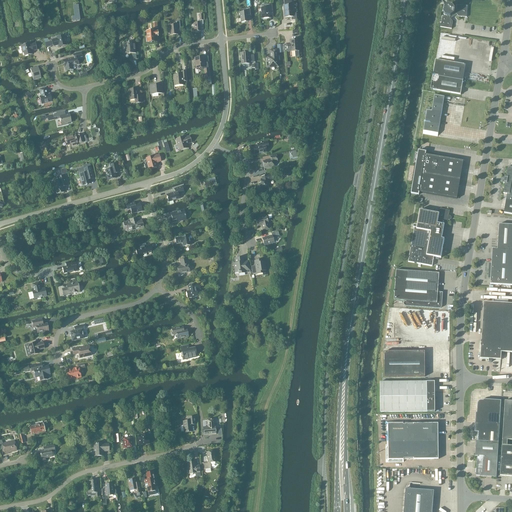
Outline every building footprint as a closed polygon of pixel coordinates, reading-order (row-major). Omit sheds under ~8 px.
[(292,6),(291,0),(283,0),(284,7),(283,7),(284,17),(291,16),(291,20),(297,20),(296,13),(293,14),(292,6)] [(262,19),(264,19),(269,18),(269,14),(272,13),(271,4),(267,5),(267,8),(261,9),(262,19)] [(458,17),(467,17),(467,6),(457,5),(457,10),(455,9),(452,6),(448,5),(444,8),(443,12),(446,16),(446,18),(442,17),(440,27),(452,29),(453,22),(450,18),(451,17),(454,14),(457,14),(458,17)] [(242,9),(243,13),(240,13),(241,22),(248,22),(247,16),(250,15),(249,8),(246,9),(242,9)] [(169,27),(166,27),(167,34),(169,34),(170,36),(178,35),(177,29),(180,28),(179,22),(176,22),(177,25),(169,26),(169,27)] [(154,31),(146,31),(147,42),(155,42),(155,37),(158,36),(157,31),(154,31)] [(66,46),(64,36),(56,38),(57,39),(52,40),(54,46),(58,45),(59,47),(66,46)] [(291,52),(298,51),(297,40),(290,40),(290,45),(287,45),(287,52),(291,51),(291,52)] [(136,59),(135,42),(128,42),(128,43),(123,44),(124,50),(124,54),(129,53),(129,54),(132,54),(132,59),(136,59)] [(36,50),(35,44),(29,45),(29,44),(21,46),(23,53),(24,53),(24,56),(32,54),(31,51),(36,50)] [(267,68),(272,68),(272,67),(277,66),(276,51),(270,51),(270,58),(267,58),(268,63),(267,63),(267,68)] [(65,71),(73,70),(72,66),(79,65),(77,58),(82,57),(81,53),(73,55),(74,58),(63,60),(65,71)] [(248,53),(241,53),(242,64),(242,68),(249,67),(249,64),(249,62),(254,62),(253,56),(248,56),(248,53)] [(203,57),(194,59),(196,69),(196,70),(204,69),(204,68),(204,62),(203,57)] [(435,60),(433,75),(463,80),(466,65),(435,60)] [(33,81),(41,79),(38,67),(30,69),(33,81)] [(174,86),(183,85),(182,82),(186,81),(185,71),(181,72),(182,75),(173,76),(174,86)] [(463,80),(433,75),(430,90),(460,95),(463,80)] [(151,95),(162,94),(161,85),(150,86),(151,95)] [(48,95),(46,88),(39,90),(41,96),(40,97),(42,104),(52,102),(50,94),(48,95)] [(137,96),(136,89),(129,90),(130,100),(135,100),(135,104),(141,103),(140,96),(137,96)] [(432,111),(427,111),(425,121),(424,122),(425,123),(423,134),(438,137),(445,97),(435,95),(432,111)] [(65,116),(64,112),(53,114),(54,119),(60,117),(62,126),(67,124),(71,123),(69,115),(65,116)] [(83,142),(81,135),(75,136),(75,135),(66,138),(68,146),(72,145),(73,147),(77,145),(76,143),(79,143),(79,144),(83,142)] [(191,143),(189,137),(183,138),(183,137),(176,140),(179,151),(180,150),(180,149),(186,148),(186,149),(187,148),(185,145),(191,143)] [(255,155),(264,153),(266,152),(265,149),(268,148),(267,142),(257,144),(258,147),(253,148),(255,155)] [(411,194),(419,195),(419,193),(457,199),(463,161),(426,154),(426,152),(419,151),(414,175),(411,194)] [(149,169),(156,167),(155,163),(161,162),(159,155),(146,158),(149,169)] [(264,169),(273,167),(272,162),(277,161),(276,156),(270,157),(271,160),(263,162),(264,169)] [(110,169),(105,171),(108,180),(116,178),(114,172),(118,171),(116,164),(112,165),(109,166),(110,169)] [(84,168),(78,169),(83,186),(86,185),(87,185),(90,184),(88,176),(92,175),(90,165),(83,166),(84,168)] [(506,177),(504,177),(503,183),(505,184),(503,194),(507,194),(504,213),(511,214),(511,165),(511,168),(508,167),(506,177)] [(260,190),(264,189),(269,188),(268,180),(273,179),(272,174),(261,176),(262,180),(260,180),(261,183),(258,184),(260,190)] [(59,192),(59,194),(65,192),(63,187),(67,186),(64,176),(57,178),(58,181),(53,182),(54,186),(52,186),(54,193),(59,192)] [(175,192),(166,195),(169,202),(170,204),(170,205),(173,204),(173,203),(173,201),(179,199),(178,194),(183,193),(182,187),(174,189),(175,192)] [(135,205),(134,202),(126,205),(127,210),(130,209),(132,214),(142,211),(140,204),(135,205)] [(439,214),(420,210),(417,225),(415,224),(415,225),(414,225),(413,226),(413,227),(414,228),(408,262),(432,266),(434,257),(441,258),(444,239),(442,239),(444,225),(447,225),(448,219),(449,219),(450,219),(450,218),(450,217),(448,217),(450,211),(440,209),(439,214)] [(185,215),(184,210),(171,214),(172,221),(178,220),(178,222),(182,221),(182,222),(183,222),(184,222),(185,222),(185,221),(185,220),(186,220),(185,217),(186,216),(185,215)] [(269,230),(267,220),(266,217),(255,220),(257,226),(261,225),(263,231),(269,230)] [(130,220),(123,222),(123,223),(124,222),(125,226),(128,225),(129,229),(132,228),(132,231),(143,228),(141,221),(137,222),(136,218),(130,220)] [(491,264),(489,264),(488,279),(491,279),(490,284),(511,285),(511,225),(499,224),(497,249),(492,249),(491,264)] [(264,245),(274,243),(273,238),(279,237),(278,232),(271,233),(272,236),(262,239),(264,245)] [(190,245),(188,236),(175,238),(176,244),(182,243),(183,247),(190,245)] [(146,247),(145,244),(139,245),(140,247),(135,248),(138,258),(143,256),(143,257),(146,256),(146,255),(152,254),(150,246),(146,247)] [(243,262),(243,261),(243,258),(235,259),(235,263),(233,264),(235,273),(239,272),(239,274),(250,272),(248,262),(243,262)] [(187,265),(186,259),(180,261),(181,266),(177,267),(178,274),(189,272),(188,265),(187,265)] [(261,263),(261,260),(254,261),(255,266),(251,267),(252,274),(256,274),(256,275),(262,274),(262,271),(266,271),(265,262),(261,263)] [(76,267),(75,262),(65,264),(66,267),(63,268),(64,274),(74,271),(75,272),(77,272),(78,271),(77,268),(76,267)] [(396,280),(395,290),(394,291),(395,292),(394,300),(406,301),(406,302),(405,302),(404,303),(404,304),(404,305),(405,306),(406,306),(439,309),(441,308),(442,306),(443,293),(438,292),(439,273),(396,270),(396,278),(395,279),(396,280)] [(64,297),(64,295),(69,294),(79,292),(77,282),(70,284),(71,285),(67,286),(67,288),(62,289),(64,297)] [(40,290),(39,283),(32,285),(34,291),(32,292),(34,299),(46,296),(45,289),(40,290)] [(189,291),(186,292),(187,298),(192,297),(193,298),(194,299),(195,299),(195,298),(196,297),(195,297),(198,296),(196,290),(200,289),(199,284),(194,285),(188,286),(189,291)] [(511,304),(484,302),(480,359),(501,360),(501,352),(511,353),(511,304)] [(43,324),(42,319),(32,321),(33,327),(33,328),(34,328),(35,333),(37,333),(48,331),(47,324),(43,324)] [(72,341),(84,338),(82,330),(84,329),(83,325),(75,327),(76,331),(70,332),(72,341)] [(181,331),(181,328),(172,329),(173,335),(176,334),(177,339),(188,337),(187,330),(181,331)] [(28,345),(25,346),(27,356),(31,355),(38,354),(37,350),(44,349),(43,342),(36,344),(36,343),(28,345)] [(189,349),(188,346),(181,347),(183,360),(196,357),(195,348),(189,349)] [(91,356),(89,347),(78,349),(78,348),(72,350),(73,355),(74,355),(74,354),(78,353),(79,358),(91,356)] [(384,352),(385,377),(425,377),(425,352),(384,352)] [(42,367),(41,364),(36,365),(35,365),(30,366),(32,371),(34,371),(35,378),(39,377),(40,381),(47,380),(46,375),(50,374),(48,367),(44,368),(43,367),(42,367)] [(69,380),(81,377),(79,369),(85,368),(84,364),(77,365),(78,368),(67,371),(69,380)] [(380,383),(380,413),(434,412),(434,382),(380,383)] [(484,401),(481,401),(480,401),(479,401),(479,402),(478,402),(478,403),(478,404),(477,413),(476,413),(475,423),(476,423),(476,427),(475,427),(475,434),(479,434),(478,441),(476,441),(475,456),(477,456),(476,476),(496,477),(501,401),(497,401),(484,400),(484,401)] [(511,401),(505,401),(503,440),(503,442),(507,443),(508,440),(511,440),(511,401)] [(187,432),(192,432),(191,425),(195,425),(194,417),(188,418),(189,421),(183,422),(184,432),(187,432)] [(214,427),(214,419),(207,420),(208,427),(203,428),(204,435),(211,434),(211,435),(216,435),(215,427),(214,427)] [(438,423),(403,424),(403,421),(385,421),(386,462),(404,462),(404,460),(439,459),(438,423)] [(31,435),(45,432),(43,424),(29,427),(31,435)] [(142,436),(138,436),(139,445),(149,444),(148,439),(147,439),(147,434),(142,434),(142,436)] [(131,438),(123,439),(124,448),(132,447),(132,444),(134,443),(133,438),(131,438)] [(3,444),(2,441),(0,441),(0,446),(1,449),(4,449),(5,454),(17,451),(14,441),(3,444)] [(502,446),(500,476),(511,476),(511,445),(507,446),(507,443),(503,442),(502,446)] [(102,444),(94,444),(95,456),(103,456),(103,451),(109,451),(108,444),(102,444)] [(41,459),(52,457),(51,452),(55,451),(54,446),(47,447),(47,450),(40,452),(41,459)] [(208,463),(203,463),(204,470),(205,470),(206,473),(211,472),(210,469),(211,469),(210,463),(215,462),(214,452),(206,453),(208,463)] [(189,474),(196,473),(196,477),(200,477),(199,466),(195,466),(195,462),(187,463),(189,474)] [(155,491),(154,486),(155,486),(153,472),(146,473),(147,480),(145,480),(146,484),(145,484),(145,488),(147,488),(148,492),(155,491)] [(134,490),(135,493),(133,494),(136,499),(141,496),(140,494),(139,493),(141,492),(139,485),(136,486),(135,479),(128,481),(130,491),(134,490)] [(95,487),(95,481),(87,482),(88,489),(87,490),(87,495),(90,495),(91,493),(95,493),(96,498),(100,497),(99,486),(95,487)] [(113,490),(112,484),(105,485),(105,489),(102,489),(102,499),(109,499),(108,495),(115,495),(116,494),(115,491),(115,490),(114,490),(113,490)] [(403,511),(432,511),(434,491),(406,489),(403,511)]
